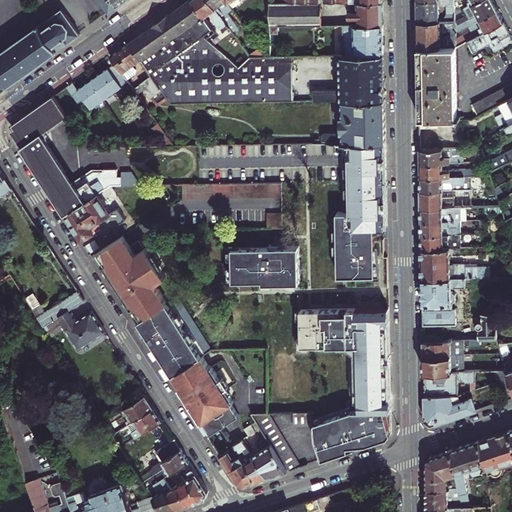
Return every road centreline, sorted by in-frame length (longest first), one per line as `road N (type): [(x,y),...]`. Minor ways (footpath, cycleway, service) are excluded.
road 1 (primary): [(409,447),(401,0)]
road 2 (residential): [(237,507),(0,140)]
road 3 (residential): [(158,0),(0,112)]
road 4 (residential): [(237,507),(409,447)]
